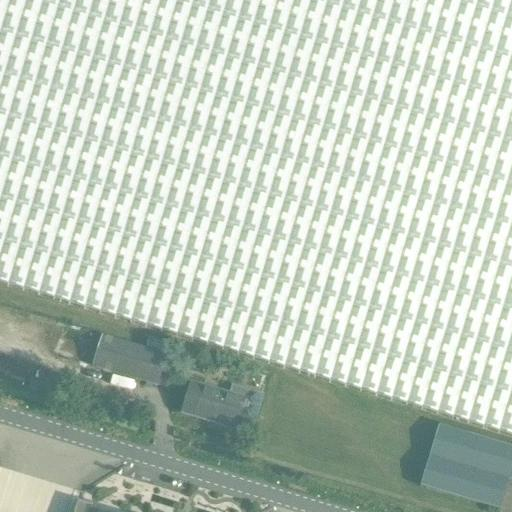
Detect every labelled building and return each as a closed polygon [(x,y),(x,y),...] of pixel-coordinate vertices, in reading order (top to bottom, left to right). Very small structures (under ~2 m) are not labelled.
[(511,0),(0,0),(0,283),(363,392),(511,437),(511,0)] [(157,389),(166,359),(99,339),(90,369),(157,389)] [(190,386),(180,416),(234,432),(243,402),(190,386)] [(499,511),(508,482),(511,483),(511,448),(439,427),(421,488),(499,511)] [(110,511),(77,502),(74,511),(110,511)]
